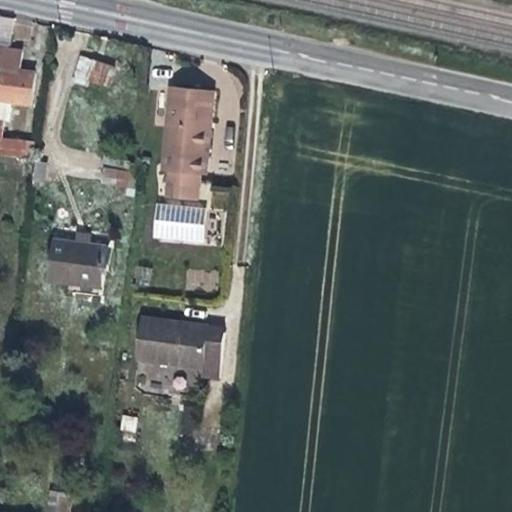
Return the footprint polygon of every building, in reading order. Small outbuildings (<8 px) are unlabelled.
[(0,49),(8,50),(12,18),(0,15),(0,49)] [(0,49),(0,101),(7,103),(32,106),(36,74),(19,71),(21,52),(8,50),(0,49)] [(71,83),(87,88),(89,82),(109,88),(116,70),(82,57),(71,83)] [(207,115),(212,115),(214,115),(216,85),(172,80),(172,88),(207,92),(207,115)] [(81,103),(87,88),(71,83),(54,135),(67,140),(70,133),(118,150),(127,120),(81,103)] [(200,172),(207,172),(212,115),(207,115),(207,92),(172,88),(164,169),(194,171),(200,172)] [(0,153),(33,158),(35,142),(2,138),(4,122),(0,121),(0,153)] [(100,185),(127,188),(129,171),(102,167),(100,185)] [(163,170),(170,170),(171,171),(170,190),(193,191),(194,171),(164,169),(163,170)] [(198,198),(200,172),(194,171),(193,191),(170,190),(171,171),(170,170),(167,196),(198,198)] [(153,242),(204,243),(205,206),(154,204),(153,242)] [(50,279),(100,285),(103,248),(54,242),(50,279)] [(214,290),(215,270),(186,270),(186,289),(214,290)] [(208,335),(208,329),(143,320),(137,364),(201,373),(201,385),(218,387),(224,338),(208,335)] [(224,331),(208,329),(208,335),(224,338),(224,331)] [(133,440),(138,417),(124,414),(118,437),(133,440)] [(68,511),(69,491),(46,491),(45,511),(68,511)]
